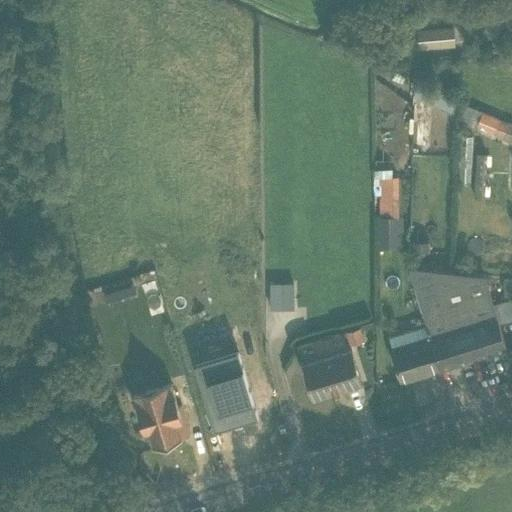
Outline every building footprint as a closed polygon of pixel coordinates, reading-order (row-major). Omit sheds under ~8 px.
[(418,46),(454,44),(453,26),(417,28),(418,46)] [(413,94),(450,111),(453,94),(415,79),(413,94)] [(511,122),(466,103),(459,120),(475,127),(477,121),(496,130),(494,134),(511,141),(511,122)] [(458,179),(471,180),(473,134),(460,133),(458,179)] [(492,201),(502,201),(504,173),(493,172),(492,201)] [(378,174),(379,230),(398,230),(397,201),(402,200),(402,173),(378,174)] [(498,318),(493,300),(484,272),(408,263),(426,321),(388,333),(400,379),(447,365),(446,363),(463,358),(463,360),(483,354),(483,352),(500,347),(500,349),(506,347),(497,318),(498,318)] [(503,291),(511,291),(511,274),(504,274),(503,291)] [(289,304),(289,278),(265,279),(266,304),(289,304)] [(290,278),(291,302),(298,302),(297,278),(290,278)] [(511,296),(493,300),(498,318),(511,314),(511,296)] [(364,336),(360,324),(346,328),(350,340),(364,336)] [(312,396),(361,380),(351,345),(302,360),(312,396)] [(238,348),(195,361),(214,425),(257,413),(238,348)] [(187,425),(188,425),(181,402),(178,403),(171,381),(132,392),(144,428),(148,427),(153,443),(189,432),(187,425)]
